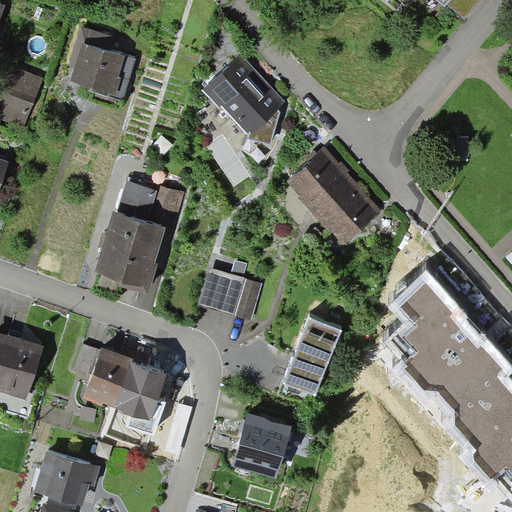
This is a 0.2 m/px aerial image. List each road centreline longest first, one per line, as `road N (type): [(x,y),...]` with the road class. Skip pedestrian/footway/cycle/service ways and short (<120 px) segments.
road 1 (residential): [(175,511),(207,402),(195,352),(172,334),(0,276)]
road 2 (residential): [(222,0),(374,162)]
road 3 (residential): [(374,162),(505,0)]
road 4 (residential): [(374,162),(511,317)]
